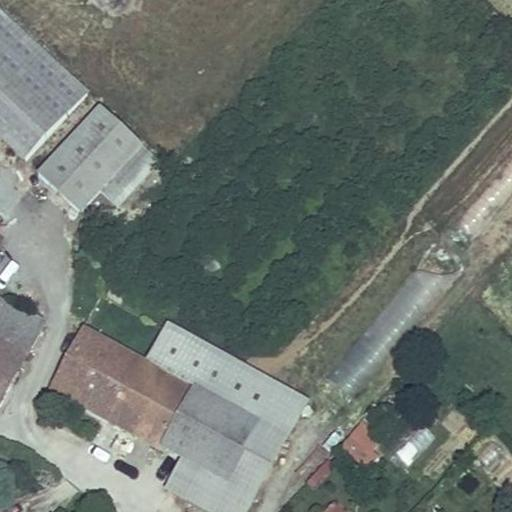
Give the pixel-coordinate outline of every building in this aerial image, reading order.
[(0,146),(20,166),(88,96),(0,10),(0,146)] [(34,178),(74,215),(135,150),(91,113),(34,178)] [(511,156),(452,232),(470,246),(511,193),(511,156)] [(428,242),(327,383),(356,403),(457,263),(428,242)] [(0,419),(45,344),(0,318),(0,419)] [(146,400),(156,383),(88,344),(56,403),(120,437),(140,398),(146,400)] [(287,404),(178,346),(156,383),(146,400),(140,398),(120,437),(235,498),(287,404)] [(374,459),(375,450),(391,452),(396,413),(361,409),(355,456),(374,459)] [(494,442),(474,455),(485,471),(504,458),(494,442)]
